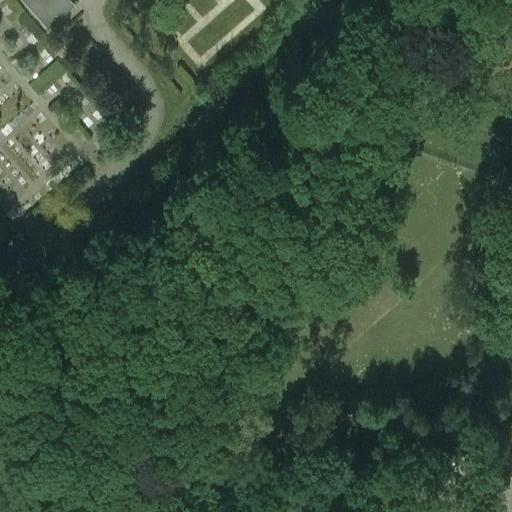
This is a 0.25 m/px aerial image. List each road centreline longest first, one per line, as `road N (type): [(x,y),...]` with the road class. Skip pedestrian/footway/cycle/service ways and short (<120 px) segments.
road 1 (residential): [(8,324),(19,273),(151,124),(147,81),(93,25),(95,0)]
road 2 (residential): [(8,324),(20,511)]
